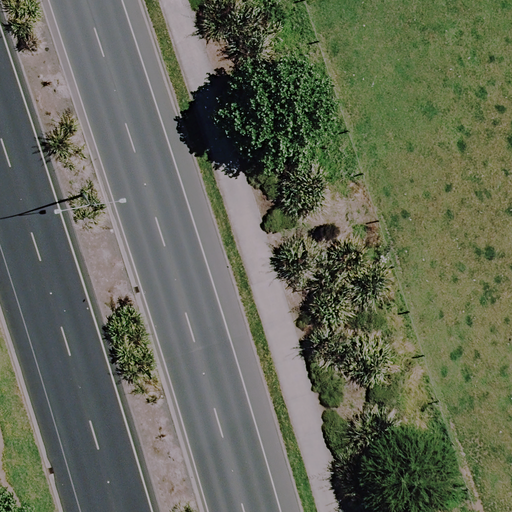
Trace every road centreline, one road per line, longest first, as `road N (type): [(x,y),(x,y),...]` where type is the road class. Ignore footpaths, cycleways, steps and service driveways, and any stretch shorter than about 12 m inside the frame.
road 1 (primary): [(83,0),(245,511)]
road 2 (primary): [(114,511),(0,144)]
